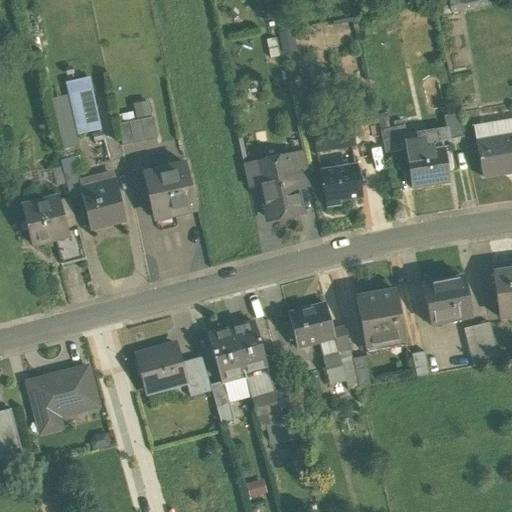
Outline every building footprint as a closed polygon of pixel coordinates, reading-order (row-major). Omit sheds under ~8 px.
[(485,0),(460,0),(463,12),(487,7),(485,0)] [(67,80),(79,134),(102,129),(90,75),(67,80)] [(53,96),(60,149),(75,147),(69,94),(53,96)] [(354,118),(374,115),(371,98),(351,101),(354,118)] [(457,115),(443,118),(448,141),(463,138),(457,115)] [(152,118),(117,125),(121,147),(156,140),(152,118)] [(386,121),(378,123),(380,132),(388,131),(386,121)] [(323,123),(311,125),(312,134),(324,132),(323,123)] [(324,132),(312,134),(315,152),(352,146),(349,128),(324,132)] [(388,131),(380,132),(385,155),(399,152),(394,129),(388,131)] [(511,136),(476,143),(482,178),(511,172),(511,136)] [(421,143),(404,146),(411,190),(449,184),(443,148),(423,151),(421,143)] [(302,152),(285,156),(285,158),(287,165),(288,165),(292,182),(294,181),(296,190),(310,187),(302,152)] [(292,182),(288,165),(287,165),(285,158),(257,164),(259,171),(258,171),(260,184),(268,220),(300,213),(296,190),(294,181),(292,182)] [(257,161),(242,165),(247,187),(260,184),(258,171),(259,171),(257,164),(257,161)] [(185,165),(144,175),(154,219),(171,215),(171,217),(187,213),(186,212),(196,209),(185,165)] [(356,166),(319,172),(325,208),(339,206),(339,203),(361,199),(356,166)] [(76,172),(63,175),(70,201),(81,198),(82,198),(80,189),(81,189),(76,172)] [(116,187),(97,192),(95,185),(81,189),(80,189),(82,198),(81,198),(89,231),(125,222),(116,187)] [(57,199),(22,208),(32,247),(54,241),(67,238),(65,232),(57,199)] [(77,229),(65,232),(67,238),(54,241),(60,263),(84,257),(77,229)] [(511,271),(494,274),(500,318),(511,316),(511,271)] [(463,279),(422,287),(430,326),(471,317),(463,279)] [(395,292),(356,299),(364,348),(404,341),(395,292)] [(325,305),(287,315),(296,349),(319,343),(334,339),(332,331),(325,305)] [(267,368),(254,324),(231,330),(243,375),(267,368)] [(488,324),(463,330),(473,367),(498,363),(488,324)] [(343,329),(332,331),(334,339),(338,353),(349,351),(343,329)] [(243,375),(231,330),(208,337),(221,381),(243,375)] [(334,339),(319,343),(329,384),(344,381),(343,375),(338,353),(334,339)] [(176,346),(137,356),(147,393),(186,382),(181,363),(176,346)] [(351,359),(349,351),(338,353),(343,375),(354,373),(351,359)] [(423,352),(411,355),(416,378),(429,375),(423,352)] [(200,357),(181,363),(186,382),(190,398),(211,392),(209,386),(200,357)] [(366,358),(351,359),(354,373),(358,388),(359,388),(371,386),(366,358)] [(278,367),(266,370),(272,393),(284,389),(278,367)] [(87,368),(76,371),(86,410),(97,407),(87,368)] [(76,371),(27,383),(37,422),(86,410),(76,371)] [(354,373),(343,375),(344,381),(347,390),(358,388),(354,373)] [(222,383),(209,386),(211,392),(216,409),(229,405),(222,383)] [(272,393),(250,399),(255,415),(257,415),(281,409),(289,407),(284,389),(272,393)] [(229,405),(216,409),(220,424),(233,420),(229,405)] [(281,409),(257,415),(260,427),(283,421),(281,409)] [(9,411),(0,412),(0,460),(21,455),(9,411)]
